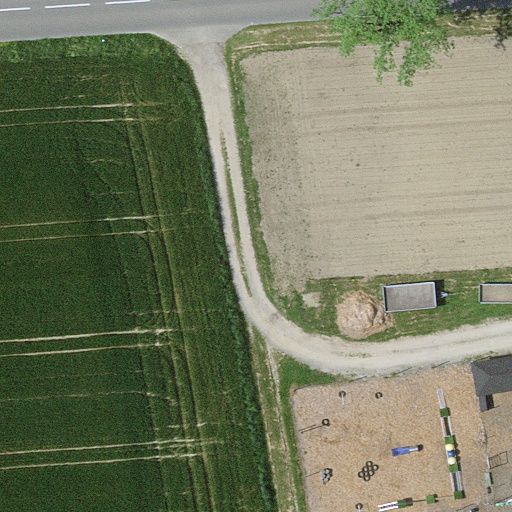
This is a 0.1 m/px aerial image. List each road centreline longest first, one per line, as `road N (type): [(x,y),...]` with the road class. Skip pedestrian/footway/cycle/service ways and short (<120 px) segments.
road 1 (track): [(191,0),(283,511)]
road 2 (track): [(247,310),(289,343),(369,364),(511,335)]
road 3 (primary): [(0,10),(151,0)]
